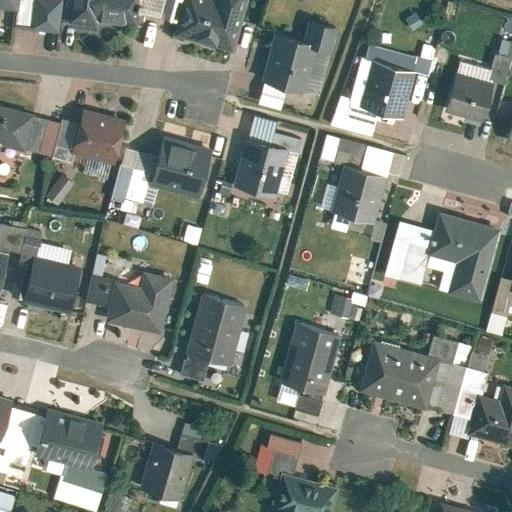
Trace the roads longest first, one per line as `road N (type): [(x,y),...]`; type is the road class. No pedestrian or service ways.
road 1 (residential): [(182,80),(0,55)]
road 2 (residential): [(350,435),(511,475)]
